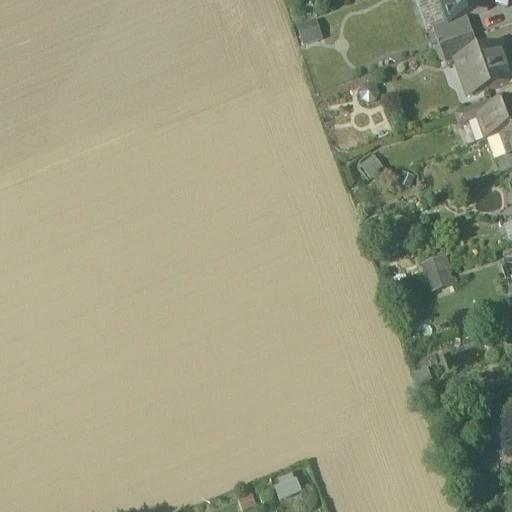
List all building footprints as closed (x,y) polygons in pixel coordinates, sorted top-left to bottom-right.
[(414,0),(427,34),(432,32),(449,26),(439,0),(414,0)] [(439,0),(449,26),(450,27),(467,21),(487,13),(483,1),(485,0),(439,0)] [(432,32),(439,50),(473,38),(467,21),(450,27),(449,26),(432,32)] [(303,46),(321,40),(315,22),(297,28),(303,46)] [(479,57),(473,38),(439,50),(446,70),(456,67),(456,65),(479,57)] [(470,86),(475,99),(511,85),(511,82),(500,49),(479,57),(456,65),(456,67),(461,82),(470,86)] [(468,101),(475,99),(470,86),(461,82),(468,101)] [(454,119),(458,131),(480,124),(479,123),(498,116),(494,105),(454,119)] [(487,144),(501,140),(511,135),(511,110),(498,116),(479,123),(480,124),(487,144)] [(511,135),(501,140),(508,160),(508,161),(511,159),(511,135)] [(499,177),(511,172),(511,159),(508,161),(508,160),(495,165),(499,177)] [(420,266),(429,295),(453,288),(443,259),(420,266)] [(273,490),(278,503),(301,494),(296,481),(273,490)]
